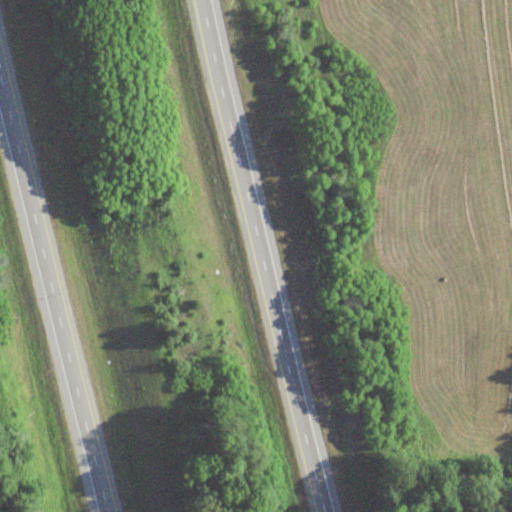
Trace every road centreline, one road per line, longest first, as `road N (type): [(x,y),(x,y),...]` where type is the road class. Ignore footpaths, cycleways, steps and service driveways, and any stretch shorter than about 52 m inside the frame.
road 1 (motorway): [(326,511),(207,0)]
road 2 (motorway): [(0,60),(104,511)]
